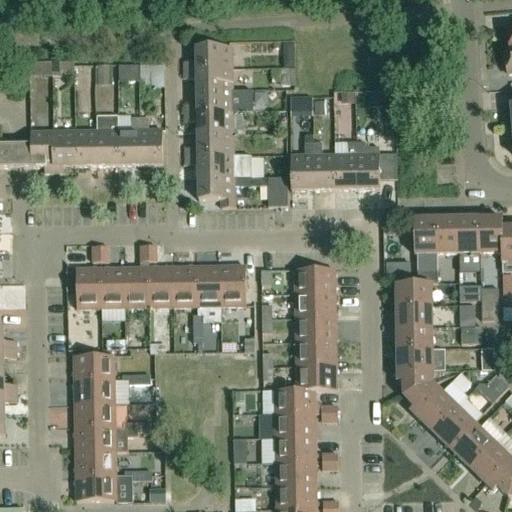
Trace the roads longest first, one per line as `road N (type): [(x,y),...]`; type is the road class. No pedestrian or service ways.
road 1 (residential): [(41,482),(35,247),(47,238),(354,238),(370,251),(370,415),(351,432),(353,511)]
road 2 (residential): [(511,188),(473,177),(464,0)]
